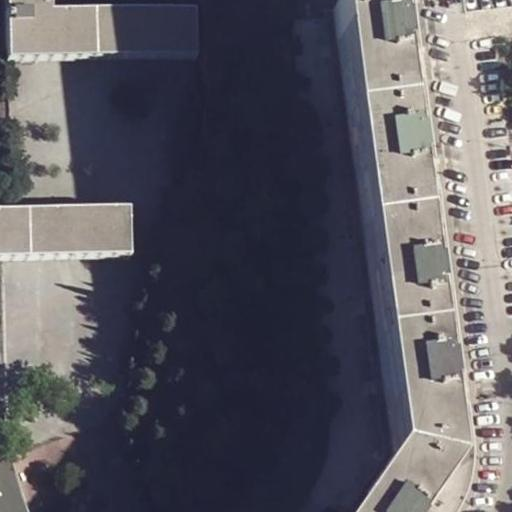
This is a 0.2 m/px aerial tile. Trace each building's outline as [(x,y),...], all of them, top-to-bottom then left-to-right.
[(61,0),(50,1),(51,10),(62,10),(61,0)] [(192,60),(192,14),(164,14),(163,7),(62,10),(51,10),(50,1),(0,3),(0,57),(0,65),(192,60)] [(354,511),(423,511),(448,478),(436,388),(424,298),(405,162),(390,48),(384,6),(330,14),(331,21),(390,462),(354,511)] [(0,206),(0,212),(92,210),(93,203),(5,206),(0,206)] [(0,264),(124,259),(122,209),(92,210),(0,212),(0,264)] [(0,511),(22,511),(4,456),(0,360),(0,511)]
